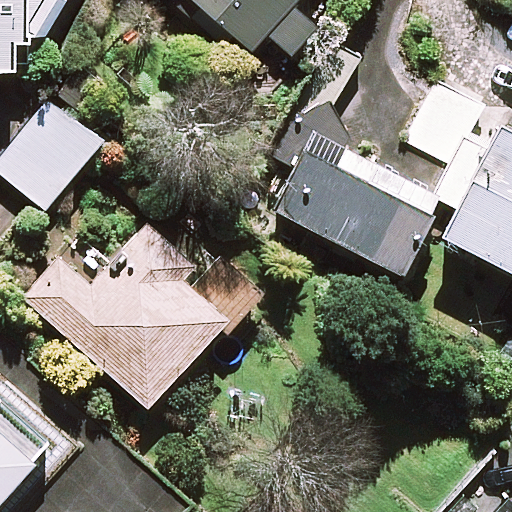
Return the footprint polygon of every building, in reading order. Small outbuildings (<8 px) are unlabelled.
[(63,0),(0,0),(0,65),(17,65),(16,33),(51,30),(63,0)] [(194,0),(251,50),(267,32),(289,52),(314,24),(292,4),(295,0),(194,0)] [(468,132),(483,103),(436,80),(406,143),(449,164),(434,195),(456,205),(442,232),(511,266),(511,117),(507,115),(493,144),(468,132)] [(103,139),(50,97),(0,160),(0,171),(47,209),(103,139)] [(258,197),(403,271),(434,210),(426,207),(434,190),(344,145),(354,125),(307,101),(258,197)] [(205,268),(148,218),(56,322),(149,405),(225,318),(232,324),(263,290),(220,251),(205,268)] [(0,497),(46,447),(3,407),(0,411),(0,497)] [(511,511),(511,502),(506,497),(493,511),(511,511)]
